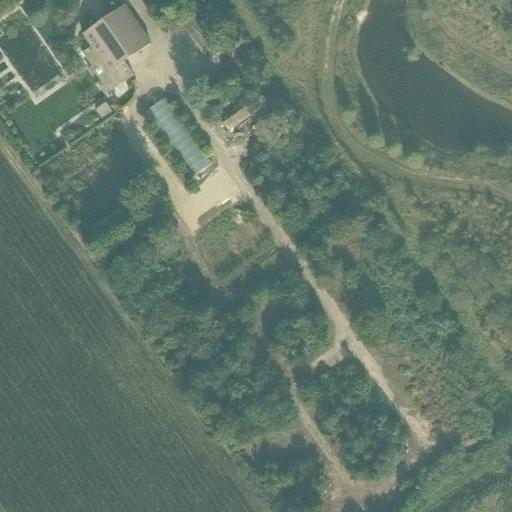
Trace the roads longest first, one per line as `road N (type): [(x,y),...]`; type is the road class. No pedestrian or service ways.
road 1 (track): [(347,337),(430,449),(373,491),(351,484),(293,401),(301,375),(337,351)]
road 2 (track): [(426,0),(450,42),(511,78)]
